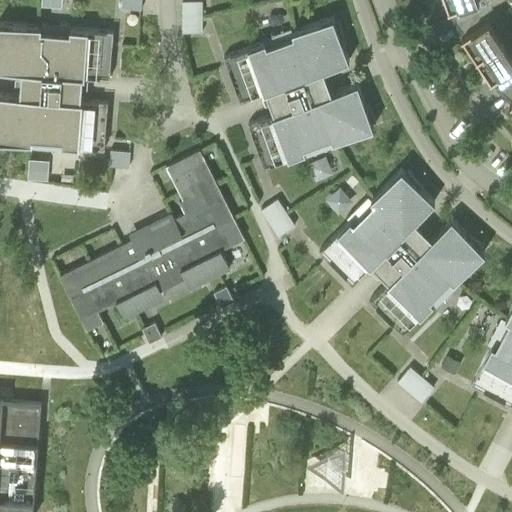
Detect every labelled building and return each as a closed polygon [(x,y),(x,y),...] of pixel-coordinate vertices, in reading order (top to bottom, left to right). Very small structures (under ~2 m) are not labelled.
[(142,0),(122,0),(122,7),(140,8),(141,9),(142,0)] [(203,31),(202,0),(182,0),(183,31),(203,31)] [(457,21),(492,4),(499,0),(445,0),(448,9),(453,7),(457,21)] [(461,36),(476,58),(511,33),(511,32),(511,33),(492,4),(457,21),(465,33),(461,36)] [(265,41),(224,56),(231,75),(236,73),(237,79),(233,80),(240,100),(266,90),(275,113),(248,122),(255,142),(260,140),(262,145),(257,147),(265,166),(306,151),(307,155),(334,145),(333,141),(374,126),(367,107),(365,103),(358,82),(331,92),(323,69),(349,60),(342,39),(340,35),(333,16),(292,31),(291,27),(264,37),(265,41)] [(0,139),(33,142),(32,146),(61,149),(61,145),(105,148),(106,127),(101,127),(102,123),(107,123),(108,101),(81,99),(82,75),(110,77),(112,55),(107,55),(107,51),(112,51),(114,31),(70,27),(70,23),(42,21),(42,25),(39,25),(0,21),(0,42),(1,43),(0,48),(0,68),(22,71),(20,94),(0,92),(0,139)] [(502,89),(511,81),(511,33),(476,58),(491,80),(494,77),(502,89)] [(511,104),(511,81),(502,89),(511,97),(511,99),(510,102),(511,104)] [(122,242),(59,274),(71,297),(87,329),(104,320),(98,309),(105,306),(116,300),(124,316),(147,305),(144,298),(161,289),(185,277),(186,279),(204,271),(207,277),(230,266),(221,248),(233,243),(245,237),(234,216),(205,158),(200,147),(167,164),(184,197),(179,199),(185,211),(173,217),(122,242)] [(131,150),(129,150),(110,149),(109,164),(110,164),(129,166),(131,150)] [(313,156),(313,172),(330,172),(330,157),(313,156)] [(351,219),(319,250),(334,264),(337,261),(341,265),(338,268),(353,283),(372,263),(389,280),(369,300),(384,314),(387,311),(391,315),(388,318),(403,333),(434,302),(436,304),(456,284),(454,282),(485,251),(470,236),(468,234),(452,218),(432,237),(415,220),(435,201),(419,185),(416,182),(402,168),(371,199),(368,196),(348,216),(351,219)] [(295,224),(278,197),(261,208),(279,235),(295,224)] [(214,291),(221,305),(233,300),(226,285),(214,291)] [(492,344),(471,383),(489,392),(492,388),(496,391),(494,395),(511,404),(511,305),(505,319),(503,318),(490,343),(492,344)] [(142,327),(149,341),(162,335),(155,321),(142,327)] [(447,355),(442,365),(455,372),(460,362),(447,355)] [(229,376),(237,367),(230,360),(222,369),(229,376)] [(435,385),(410,365),(398,380),(422,401),(435,385)] [(0,511),(33,511),(42,402),(0,398),(0,511)]
